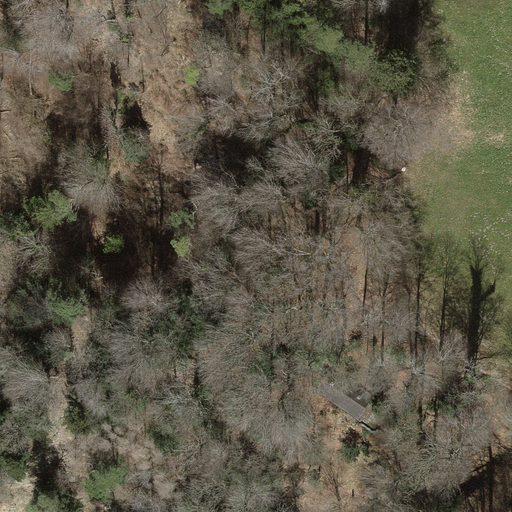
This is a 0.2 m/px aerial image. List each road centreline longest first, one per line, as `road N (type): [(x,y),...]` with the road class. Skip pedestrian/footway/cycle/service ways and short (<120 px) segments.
road 1 (motorway): [(0,148),(511,252)]
road 2 (motorway): [(511,79),(120,0)]
